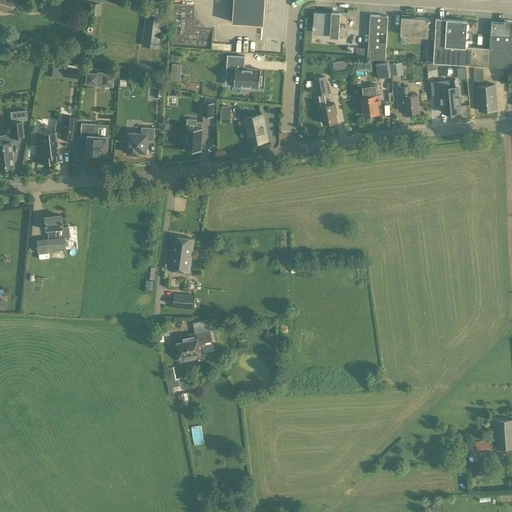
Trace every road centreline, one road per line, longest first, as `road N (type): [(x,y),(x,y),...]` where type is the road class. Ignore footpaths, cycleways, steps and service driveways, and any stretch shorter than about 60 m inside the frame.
road 1 (unclassified): [(0,191),(283,155)]
road 2 (track): [(321,511),(511,331)]
road 3 (unclassified): [(283,155),(511,123)]
road 4 (unclassified): [(283,155),(294,0)]
road 5 (unclassified): [(511,8),(367,0)]
